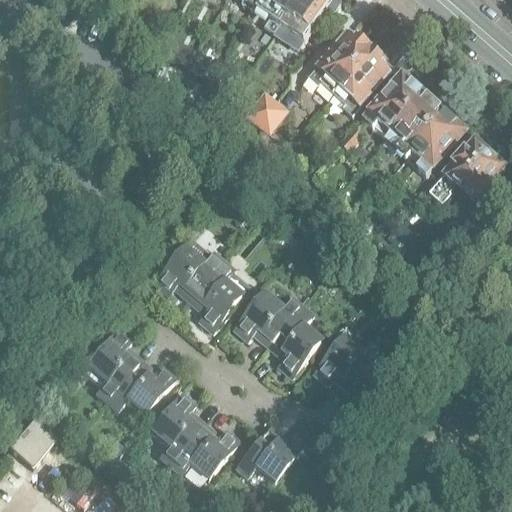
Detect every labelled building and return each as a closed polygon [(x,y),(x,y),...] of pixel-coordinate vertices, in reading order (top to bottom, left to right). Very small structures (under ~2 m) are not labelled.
[(144,2),(140,0),(120,0),(126,3),(124,7),(138,14),(144,2)] [(260,0),(231,0),(244,7),(242,10),(252,16),(260,0)] [(267,0),(256,17),(270,26),(265,34),(275,41),(276,40),(301,0),(267,0)] [(301,0),(276,40),(300,56),(323,21),(327,24),(333,21),(341,10),(340,7),(336,4),(333,5),(325,0),(301,0)] [(265,36),(260,44),(268,49),(273,41),(265,36)] [(330,104),(338,95),(371,57),(370,56),(369,51),(365,48),(360,48),(358,45),(358,46),(357,45),(354,49),(347,42),(314,78),(314,79),(306,88),(315,95),(317,92),(330,104)] [(187,50),(179,65),(189,70),(197,56),(187,50)] [(200,56),(192,71),(203,76),(207,69),(211,62),(200,56)] [(367,106),(380,93),(390,81),(383,75),(386,72),(385,71),(386,70),(383,69),(383,64),(379,60),(374,60),(371,57),(338,95),(351,106),(341,116),(351,124),(360,114),(367,106)] [(207,69),(203,76),(217,84),(221,77),(207,69)] [(217,84),(216,85),(239,97),(246,85),(225,70),(221,77),(217,84)] [(386,147),(424,104),(421,102),(420,97),(416,93),(411,93),(403,85),(364,127),(386,147)] [(386,98),(380,93),(367,106),(373,112),(386,98)] [(258,131),(276,109),(265,100),(247,122),(258,131)] [(424,104),(386,147),(406,165),(444,122),(436,115),(434,110),(430,107),(426,106),(424,104)] [(287,117),(276,109),(258,131),(263,134),(270,140),(287,117)] [(446,124),(444,122),(406,165),(426,184),(465,141),(456,133),(455,129),(451,125),(446,124)] [(262,149),(270,140),(263,134),(256,143),(262,149)] [(353,160),(367,144),(356,136),(343,151),(353,160)] [(492,166),(476,151),(430,201),(443,212),(451,202),(449,201),(454,196),(480,220),(497,200),(490,194),(505,178),(503,176),(503,172),(496,166),(492,166)] [(295,172),(282,160),(275,168),(288,181),(295,172)] [(317,228),(306,219),(289,239),(300,248),(317,228)] [(389,243),(400,253),(413,238),(402,228),(389,243)] [(319,238),(315,238),(312,241),(312,245),(315,248),(319,248),(322,245),(322,241),(319,238)] [(353,255),(362,264),(370,254),(361,246),(353,255)] [(211,263),(193,247),(156,291),(170,303),(175,297),(189,308),(224,267),(215,259),(211,263)] [(235,277),(224,267),(189,308),(205,322),(200,329),(213,340),(245,303),(226,287),(235,277)] [(270,355),(304,313),(293,304),(284,315),(266,300),(235,337),(249,348),(254,342),(270,355)] [(304,313),(270,355),(284,367),(279,373),(291,384),(322,347),(305,333),(314,322),(304,313)] [(107,407),(141,366),(127,354),(132,348),(118,336),(98,361),(90,354),(82,363),(90,370),(87,374),(105,389),(97,399),(107,407)] [(407,339),(396,351),(403,357),(414,344),(407,339)] [(494,367),(506,352),(492,340),(480,354),(494,367)] [(347,343),(314,380),(328,392),(334,385),(350,397),(385,356),(373,347),(364,358),(347,343)] [(141,366),(107,407),(118,416),(126,406),(145,421),(176,385),(162,373),(157,379),(141,366)] [(171,471),(205,430),(191,418),(196,411),(182,400),(151,437),(169,453),(161,463),(171,471)] [(32,474),(51,451),(57,445),(34,425),(9,454),(32,474)] [(221,443),(205,430),(171,471),(181,479),(189,470),(208,485),(239,447),(227,436),(221,443)] [(271,433),(237,473),(247,482),(256,472),(274,487),(306,450),(293,439),(287,445),(271,433)] [(123,472),(130,463),(121,456),(114,465),(123,472)] [(340,496),(331,487),(320,499),(329,508),(340,496)]
